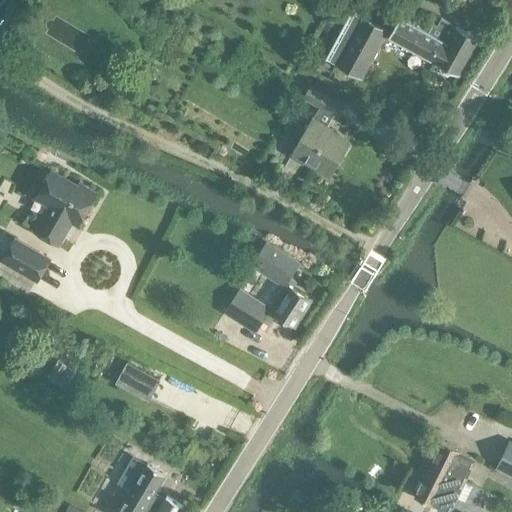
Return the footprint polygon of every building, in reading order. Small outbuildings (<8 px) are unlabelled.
[(362,80),(386,30),(349,13),(326,64),(362,80)] [(440,38),(400,16),(389,35),(459,75),(479,38),(441,17),(437,25),(445,30),(440,38)] [(319,107),(292,155),(329,177),(351,141),(327,126),(341,102),(332,97),(339,86),(319,78),(314,87),(311,85),(303,97),(319,107)] [(79,220),(93,195),(51,171),(37,196),(51,204),(36,230),(57,242),(72,216),(79,220)] [(36,279),(48,258),(15,239),(3,260),(36,279)] [(240,287),(226,309),(257,328),(265,316),(270,320),(274,314),(293,326),(310,298),(292,287),(296,281),(289,277),(297,264),(265,243),(252,265),(283,285),(270,306),(240,287)] [(149,399),(161,377),(129,360),(117,381),(149,399)] [(499,464),(497,467),(511,474),(511,439),(505,451),(499,464)] [(461,484),(474,458),(460,451),(461,449),(442,440),(429,468),(461,484)] [(148,463),(118,511),(179,511),(183,506),(167,496),(166,498),(155,491),(166,473),(148,463)] [(449,511),(461,484),(429,468),(415,496),(434,505),(434,504),(449,511)] [(91,511),(72,501),(66,511),(91,511)]
